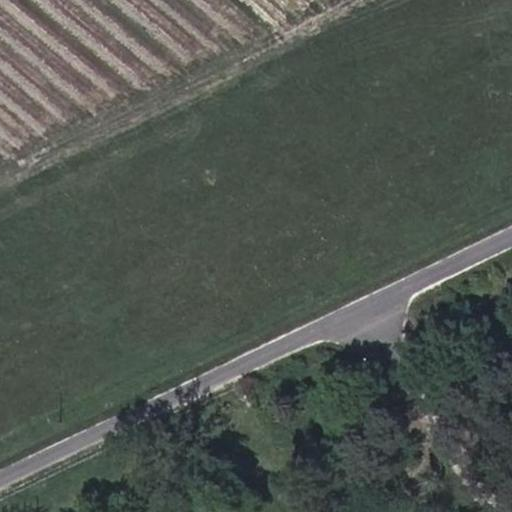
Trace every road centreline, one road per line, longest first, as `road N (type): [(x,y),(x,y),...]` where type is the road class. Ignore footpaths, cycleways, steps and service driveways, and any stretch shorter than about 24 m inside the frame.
road 1 (unclassified): [(511,245),(0,489)]
road 2 (unknown): [(390,303),(511,511)]
